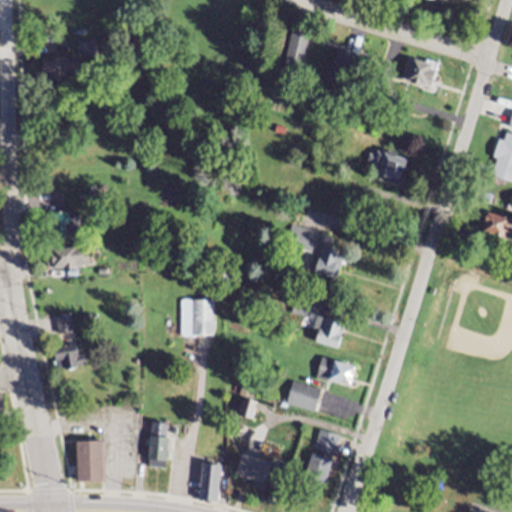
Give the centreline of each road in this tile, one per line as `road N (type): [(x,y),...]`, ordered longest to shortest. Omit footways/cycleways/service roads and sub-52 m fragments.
road 1 (residential): [(346,511),(505,0)]
road 2 (residential): [(50,511),(8,287),(14,245),(5,0)]
road 3 (residential): [(489,60),(302,0)]
